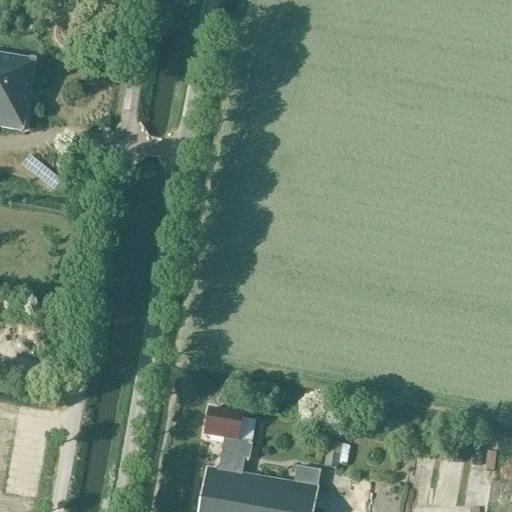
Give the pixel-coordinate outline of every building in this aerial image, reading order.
[(0,59),(0,129),(21,133),(33,65),(0,59)] [(0,145),(16,149),(18,139),(0,135),(0,145)] [(49,207),(59,198),(33,172),(24,181),(49,207)] [(239,443),(243,418),(209,411),(204,438),(224,441),(219,472),(206,470),(199,511),(313,511),(317,490),(320,473),(296,470),(294,485),(242,476),(244,462),(249,462),(252,445),(239,443)] [(341,447),(335,446),(328,445),(324,469),(338,472),(341,447)] [(441,511),(457,511),(458,495),(443,495),(441,511)]
